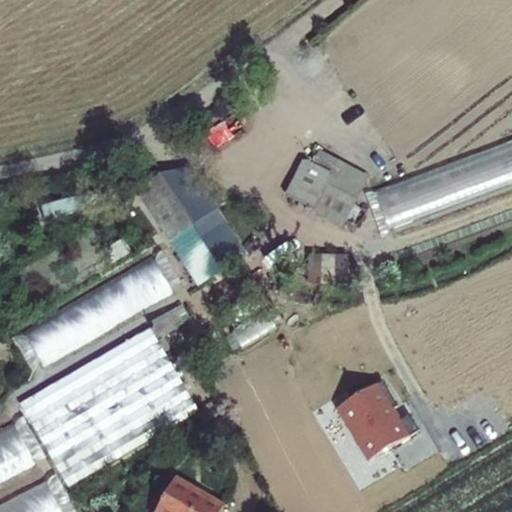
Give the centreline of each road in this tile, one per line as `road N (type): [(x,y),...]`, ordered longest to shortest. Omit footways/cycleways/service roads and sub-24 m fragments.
road 1 (unknown): [(144,135),(201,145),(324,135)]
road 2 (track): [(511,440),(391,511)]
